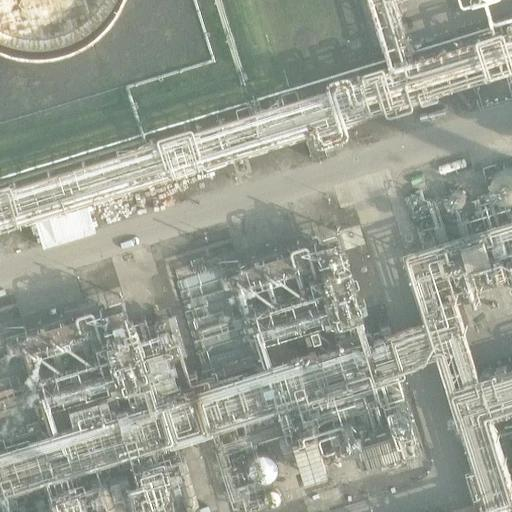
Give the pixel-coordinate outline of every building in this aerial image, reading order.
[(0,0),(0,36),(10,40),(23,43),(31,43),(37,43),(50,42),(66,38),(74,35),(83,30),(91,24),(98,18),(105,11),(112,2),(113,0),(0,0)] [(305,138),(311,160),(325,155),(319,133),(305,138)] [(242,227),(249,250),(258,247),(251,224),(242,227)] [(314,238),(268,253),(271,262),(317,248),(314,238)] [(301,278),(278,285),(281,294),(290,291),(304,287),(301,278)] [(320,307),(313,284),(304,287),(311,310),(320,307)] [(311,310),(304,287),(290,291),(297,314),(311,310)] [(290,291),(281,294),(288,317),(297,314),(290,291)] [(357,433),(369,465),(402,454),(391,421),(357,433)] [(309,486),(333,480),(322,443),(298,450),(309,486)] [(250,491),(276,484),(270,457),(243,464),(250,491)]
